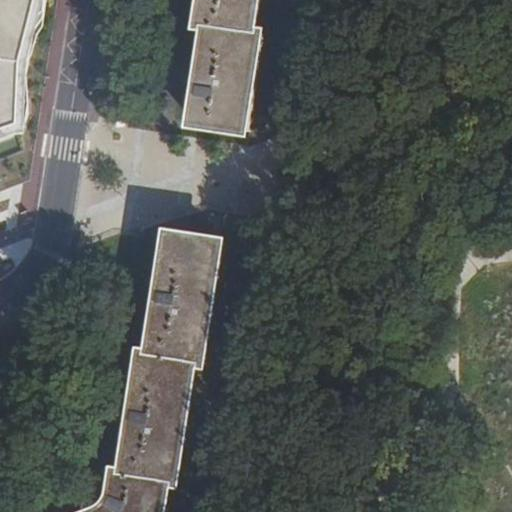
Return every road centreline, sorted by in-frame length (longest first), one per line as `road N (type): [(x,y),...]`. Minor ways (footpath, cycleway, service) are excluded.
road 1 (unclassified): [(209,511),(265,237),(266,155),(286,0)]
road 2 (residential): [(0,296),(48,253),(87,0)]
